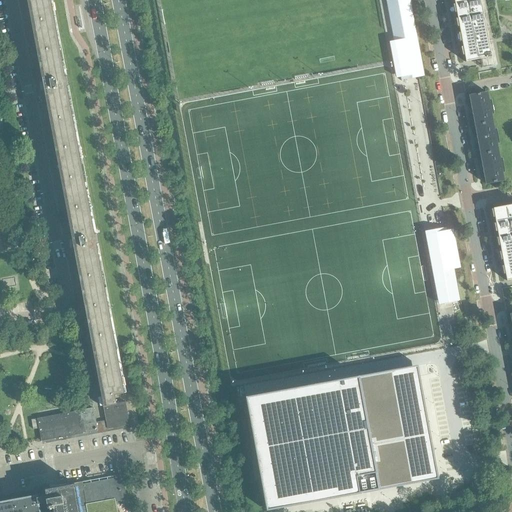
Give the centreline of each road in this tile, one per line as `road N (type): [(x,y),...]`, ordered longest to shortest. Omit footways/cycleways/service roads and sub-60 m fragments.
road 1 (secondary): [(215,511),(118,0)]
road 2 (secondary): [(95,0),(186,511)]
road 3 (residential): [(13,0),(67,299),(59,310),(0,321)]
road 4 (residential): [(148,511),(136,456),(127,451),(0,473)]
